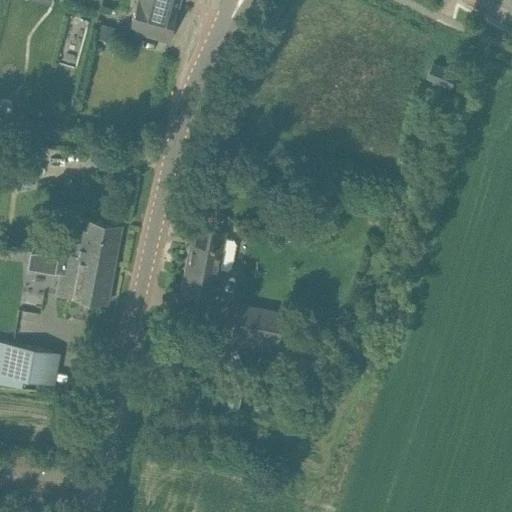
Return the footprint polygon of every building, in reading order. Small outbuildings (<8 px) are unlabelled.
[(136,0),(128,29),(167,40),(178,0),(136,0)] [(97,22),(93,36),(113,41),(116,27),(97,22)] [(458,72),(433,61),(427,76),(451,86),(458,72)] [(0,115),(11,117),(14,99),(0,96),(0,115)] [(0,178),(6,179),(9,158),(0,156),(0,178)] [(83,216),(75,256),(113,263),(120,223),(83,216)] [(225,230),(192,224),(179,293),(212,299),(218,267),(227,268),(229,267),(234,242),(232,240),(223,238),(225,230)] [(55,293),(86,299),(106,303),(113,263),(75,256),(63,254),(55,293)] [(230,335),(276,344),(282,312),(237,303),(230,335)] [(45,348),(0,339),(0,372),(40,380),(45,348)] [(277,409),(285,377),(261,370),(253,403),(277,409)]
